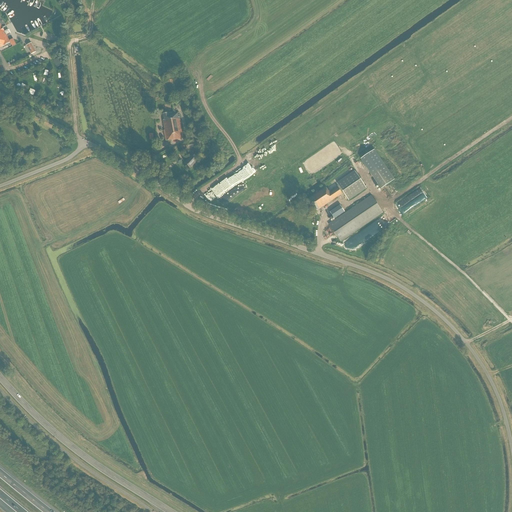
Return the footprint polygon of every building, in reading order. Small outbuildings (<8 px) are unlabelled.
[(0,47),(10,42),(0,23),(0,47)] [(35,52),(31,43),(26,46),(31,54),(35,52)] [(163,130),(165,141),(168,140),(171,140),(172,141),(181,139),(182,139),(183,138),(179,113),(169,115),(168,113),(163,114),(164,120),(163,120),(165,130),(163,130)] [(197,142),(180,145),(181,150),(183,150),(183,152),(188,151),(188,149),(198,147),(197,142)] [(361,159),(381,189),(394,180),(374,150),(361,159)] [(190,168),(197,161),(192,156),(185,163),(190,168)] [(366,188),(354,171),(336,183),(348,201),(366,188)] [(241,183),(221,198),(225,202),(238,192),(236,189),(239,187),(239,188),(243,186),(241,183)] [(307,200),(315,212),(342,194),(338,187),(330,193),(329,191),(328,191),(326,188),(307,200)] [(421,188),(395,203),(398,208),(419,196),(422,201),(427,198),(421,188)] [(341,242),(383,213),(371,196),(329,224),(341,242)] [(330,212),(334,219),(344,212),(340,205),(330,212)]
